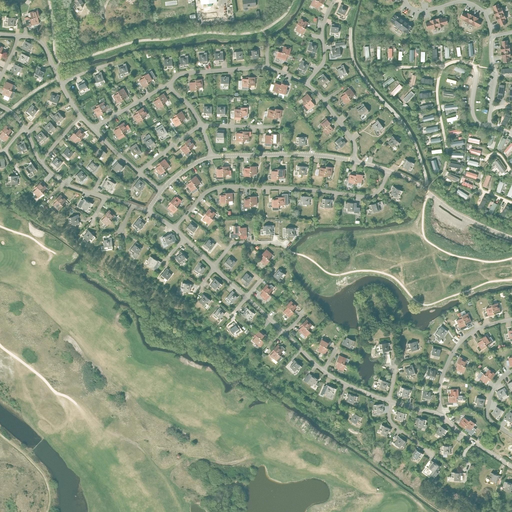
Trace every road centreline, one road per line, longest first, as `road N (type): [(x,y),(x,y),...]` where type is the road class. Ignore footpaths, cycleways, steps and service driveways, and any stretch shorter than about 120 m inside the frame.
road 1 (residential): [(173,228),(213,188),(369,196),(382,169)]
road 2 (residential): [(438,176),(446,154),(436,92),(442,65),(474,66),(473,116),(487,126)]
road 3 (residential): [(382,169),(511,238)]
road 4 (residential): [(212,156),(354,161)]
road 5 (residential): [(511,319),(476,328),(453,350),(439,385),(441,414)]
